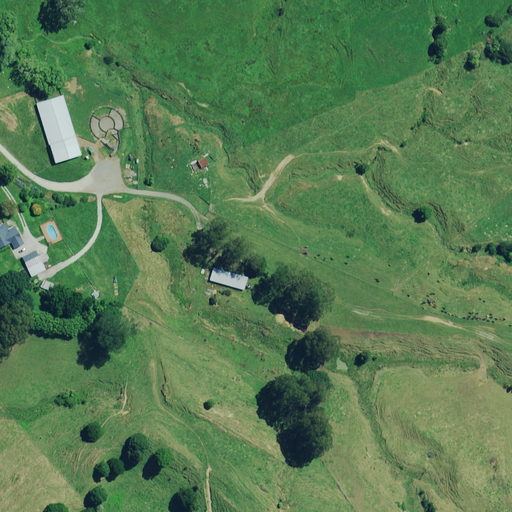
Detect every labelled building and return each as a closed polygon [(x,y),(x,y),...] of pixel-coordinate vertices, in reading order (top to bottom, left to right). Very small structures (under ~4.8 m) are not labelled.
[(50,162),(76,154),(57,96),(32,104),(50,162)] [(7,231),(3,225),(0,226),(0,248),(11,243),(14,249),(22,245),(14,228),(7,231)] [(37,257),(35,252),(21,258),(31,277),(45,271),(41,264),(47,261),(44,254),(37,257)] [(246,278),(212,269),(209,281),(243,291),(246,278)] [(52,284),(43,281),(40,288),(49,292),(52,284)]
